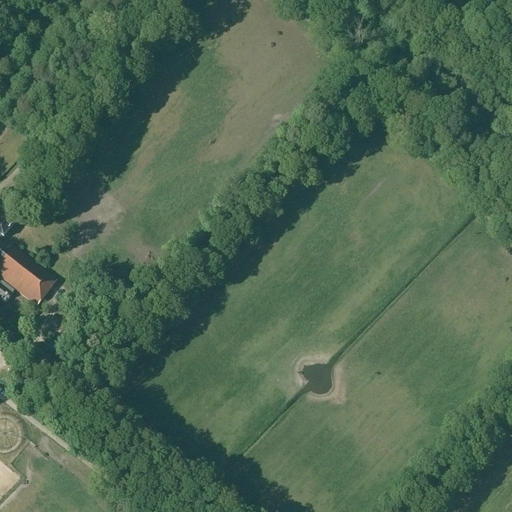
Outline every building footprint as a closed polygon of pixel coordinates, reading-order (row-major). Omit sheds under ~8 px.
[(0,207),(0,236),(1,238),(15,220),(0,207)] [(0,278),(2,280),(15,290),(37,307),(57,282),(12,246),(7,253),(1,248),(0,249),(0,278)] [(0,299),(5,304),(12,296),(11,295),(15,290),(2,280),(0,282),(0,299)] [(84,325),(90,331),(102,316),(94,309),(73,292),(65,302),(86,319),(88,320),(84,325)] [(9,340),(16,346),(19,343),(11,337),(9,340)]
